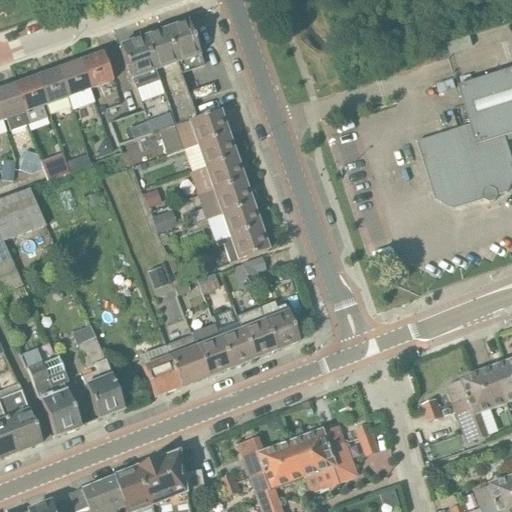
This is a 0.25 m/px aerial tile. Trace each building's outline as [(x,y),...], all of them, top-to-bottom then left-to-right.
[(166,32),(182,75),(203,68),(188,24),(166,32)] [(143,40),(175,129),(197,121),(181,76),(182,75),(166,32),(143,40)] [(144,117),(152,138),(175,129),(143,40),(119,49),(144,117)] [(103,55),(79,63),(89,92),(113,83),(103,55)] [(89,92),(79,63),(56,72),(66,100),(89,92)] [(495,202),(498,196),(507,193),(511,184),(511,160),(506,142),(511,140),(511,70),(458,87),(470,126),(417,143),(436,201),(454,210),(484,200),(490,203),(495,202)] [(66,100),(56,72),(35,79),(45,108),(66,100)] [(45,108),(35,79),(14,87),(24,115),(45,108)] [(24,115),(14,87),(0,91),(0,117),(2,123),(7,121),(11,133),(28,127),(24,115)] [(197,121),(175,129),(183,152),(197,148),(227,137),(218,114),(197,121)] [(152,138),(144,117),(110,130),(117,150),(152,138)] [(227,137),(197,148),(205,171),(235,160),(227,137)] [(98,151),(100,158),(112,154),(108,142),(101,144),(98,151)] [(40,163),(37,156),(26,153),(19,172),(32,177),(43,172),(40,163)] [(43,172),(47,182),(70,173),(63,154),(40,163),(43,172)] [(235,160),(205,171),(190,177),(197,199),(243,183),(235,160)] [(14,184),(15,162),(4,162),(3,183),(14,184)] [(70,173),(80,169),(78,162),(72,162),(67,163),(70,173)] [(243,183),(197,199),(205,222),(221,217),(251,207),(243,183)] [(0,201),(0,238),(3,244),(45,228),(29,190),(0,201)] [(143,196),(148,210),(161,205),(156,191),(143,196)] [(86,202),(91,213),(101,209),(97,198),(86,202)] [(251,207),(221,217),(229,240),(259,229),(251,207)] [(171,212),(152,219),(158,235),(177,228),(171,212)] [(259,229),(229,240),(216,244),(218,248),(223,246),(230,265),(237,262),(238,263),(267,253),(259,229)] [(3,244),(0,238),(0,289),(2,288),(5,295),(22,287),(10,262),(3,244)] [(177,258),(167,261),(172,275),(182,272),(177,258)] [(247,279),(266,272),(262,260),(243,267),(247,279)] [(152,285),(165,280),(160,269),(147,274),(152,285)] [(198,285),(203,299),(220,292),(214,279),(198,285)] [(175,295),(178,303),(191,298),(188,289),(175,295)] [(276,353),(264,323),(260,312),(238,320),(243,332),(254,361),(276,353)] [(264,323),(276,353),(299,344),(287,315),(264,323)] [(123,413),(90,327),(71,334),(86,372),(94,368),(97,375),(93,376),(92,376),(81,380),(98,423),(102,421),(104,421),(109,419),(110,418),(123,413)] [(243,332),(220,341),(231,370),(254,361),(243,332)] [(208,379),(197,350),(192,339),(165,349),(169,361),(180,390),(208,379)] [(231,370),(220,341),(197,350),(208,379),(231,370)] [(180,390),(169,361),(143,371),(154,400),(180,390)] [(500,387),(511,382),(511,363),(493,370),(500,387)] [(43,365),(27,371),(54,440),(74,433),(76,431),(80,430),(58,374),(48,378),(43,365)] [(500,387),(493,370),(461,382),(462,383),(448,388),(454,404),(500,387)] [(511,382),(500,387),(506,406),(511,403),(511,382)] [(506,406),(500,387),(454,404),(460,422),(474,417),(474,418),(506,406)] [(21,392),(0,399),(0,412),(17,455),(41,445),(21,392)] [(426,415),(438,410),(435,401),(422,406),(426,415)] [(450,416),(447,409),(441,411),(443,418),(450,416)] [(438,410),(426,415),(429,424),(442,419),(438,410)] [(0,461),(17,455),(0,412),(0,461)] [(284,429),(280,418),(269,423),(273,434),(284,429)] [(359,439),(371,435),(368,426),(356,431),(359,439)] [(298,463),(344,446),(338,429),(324,434),(323,433),(292,444),(298,463)] [(371,435),(359,439),(366,459),(378,454),(371,435)] [(298,463),(292,444),(267,453),(262,440),(240,448),(252,481),(298,463)] [(356,479),(344,446),(298,463),(304,481),(333,470),(339,485),(356,479)] [(503,466),(511,460),(511,451),(511,448),(498,455),(503,466)] [(154,506),(154,511),(191,511),(190,504),(181,455),(164,462),(163,461),(152,466),(149,465),(143,467),(141,470),(139,471),(154,506)] [(304,481),(298,463),(252,481),(262,511),(283,511),(279,501),(276,491),(304,481)] [(125,509),(125,511),(154,511),(154,506),(139,471),(117,480),(129,508),(125,509)] [(191,502),(206,497),(202,472),(187,475),(191,502)] [(220,481),(224,490),(236,486),(233,476),(220,481)] [(511,498),(511,479),(490,487),(490,488),(476,493),(482,510),(511,498)] [(125,511),(125,509),(129,508),(117,480),(70,498),(74,511),(87,511),(90,511),(125,511)] [(236,486),(224,490),(227,500),(240,495),(236,486)] [(511,511),(511,498),(482,510),(482,511),(511,511)] [(190,504),(191,511),(202,511),(201,502),(190,504)]
